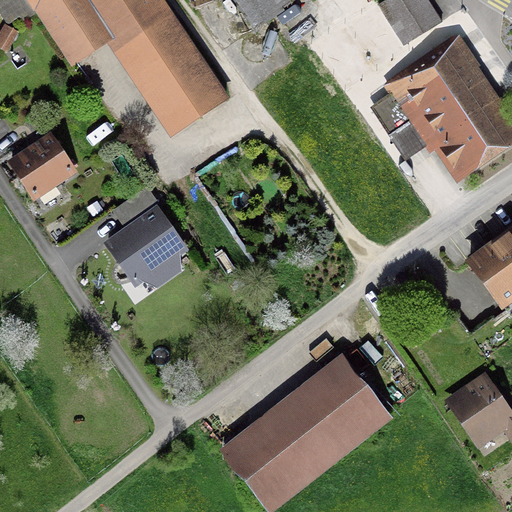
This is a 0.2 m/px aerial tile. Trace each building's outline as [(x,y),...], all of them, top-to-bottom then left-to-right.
[(22,0),(0,0),(0,17),(5,25),(17,17),(21,22),(32,14),(22,0)] [(224,101),(155,0),(27,0),(70,63),(113,34),(144,79),(157,70),(192,122),(224,101)] [(215,0),(216,1),(217,0),(230,0),(251,31),(237,41),(260,74),(310,39),(313,43),(347,20),(345,18),(333,4),(331,1),(301,21),(287,0),(215,0)] [(361,6),(355,0),(337,0),(333,4),(345,18),(361,6)] [(404,46),(435,27),(415,0),(386,0),(376,6),(404,46)] [(14,34),(4,28),(0,33),(0,50),(3,52),(14,34)] [(488,108),(490,106),(449,43),(387,87),(427,149),(434,144),(456,176),(511,137),(511,134),(496,110),(492,113),(488,108)] [(49,139),(10,165),(31,198),(70,172),(49,139)] [(188,250),(162,214),(112,251),(138,286),(188,250)] [(511,235),(510,237),(508,235),(468,265),(500,307),(511,297),(511,235)] [(385,417),(341,361),(223,454),(266,510),(385,417)] [(476,444),(500,427),(511,444),(511,419),(511,420),(497,399),(494,400),(481,381),(460,396),(463,400),(451,408),(476,444)]
